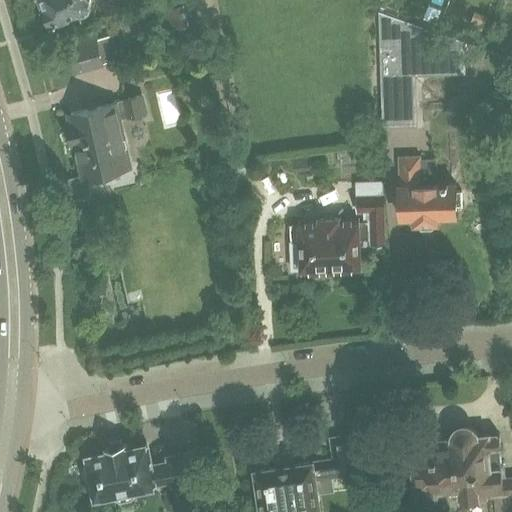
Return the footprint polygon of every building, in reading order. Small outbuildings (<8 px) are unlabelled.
[(42,0),(45,6),(42,8),(41,8),(40,13),(42,20),(46,22),(50,21),(51,23),(69,17),(70,14),(79,11),(84,12),(90,8),(92,3),(90,0),(42,0)] [(184,6),(169,9),(173,30),(189,27),(184,6)] [(155,8),(120,19),(125,36),(160,26),(155,8)] [(461,38),(404,20),(379,11),(380,45),(383,125),(416,124),(414,70),(462,68),(461,38)] [(76,69),(103,62),(119,57),(113,34),(91,40),(90,35),(73,40),(74,44),(69,46),(74,60),(76,69)] [(74,120),(68,121),(73,141),(78,140),(85,173),(86,174),(92,173),(129,164),(125,148),(129,144),(127,138),(123,136),(119,117),(145,111),(141,95),(126,98),(126,100),(116,102),(72,112),(74,120)] [(436,156),(420,157),(420,154),(408,155),(408,162),(399,163),(401,216),(414,216),(414,222),(416,222),(416,223),(422,229),(431,229),(436,223),(436,222),(438,222),(438,215),(456,214),(455,207),(461,206),(461,189),(455,190),(455,182),(437,183),(436,156)] [(353,265),(359,265),(358,238),(370,238),(370,242),(385,242),(384,193),(357,194),(358,210),(366,210),(366,220),(339,221),(339,217),(317,218),(317,222),(290,223),(291,241),(294,241),(295,242),(300,242),(300,246),(302,248),(303,267),(308,267),(311,270),(319,269),(321,266),(341,266),(344,268),(351,268),(353,265)] [(451,431),(450,435),(421,438),(423,453),(420,453),(420,455),(412,455),(410,456),(408,457),(407,458),(406,460),(405,463),(406,466),(407,468),(412,473),(413,473),(415,490),(418,489),(418,491),(419,493),(421,495),(423,497),(427,498),(433,497),(435,495),(436,493),(437,491),(437,488),(457,486),(459,495),(461,495),(461,499),(480,497),(479,494),(495,492),(497,511),(511,511),(511,475),(503,476),(499,445),(501,445),(499,432),(477,433),(476,431),(475,428),(473,426),(471,424),(469,423),(465,422),(462,423),(459,423),(457,424),(455,426),(453,428),(451,431)] [(256,468),(262,511),(304,511),(321,509),(319,492),(334,490),(333,475),(346,474),(347,480),(362,478),(357,433),(331,437),(334,457),(314,460),(313,459),(293,462),(292,457),(275,460),(276,464),(256,468)] [(195,479),(190,451),(168,455),(169,460),(151,464),(146,442),(129,446),(128,441),(106,446),(106,450),(88,453),(89,458),(85,463),(88,475),(93,479),(96,493),(114,489),(115,494),(122,498),(133,496),(137,490),(136,485),(172,478),(173,484),(195,479)]
